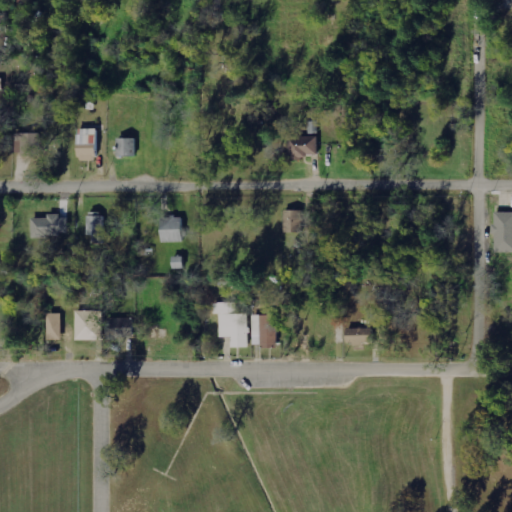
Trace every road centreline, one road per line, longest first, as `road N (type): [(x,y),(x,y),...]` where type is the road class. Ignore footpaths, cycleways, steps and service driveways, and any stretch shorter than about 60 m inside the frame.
road 1 (residential): [(0,183),(511,181)]
road 2 (residential): [(511,363),(0,365)]
road 3 (residential): [(483,364),(484,0)]
road 4 (residential): [(100,511),(101,366)]
